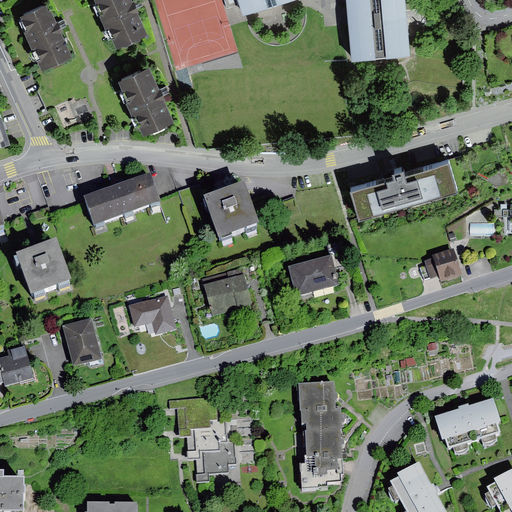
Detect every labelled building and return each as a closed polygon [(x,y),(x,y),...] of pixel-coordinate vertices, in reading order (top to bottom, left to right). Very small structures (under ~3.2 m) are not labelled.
[(58,22),(47,0),(41,0),(20,10),(26,24),(23,26),(33,46),(35,45),(44,63),(71,50),(58,22)] [(134,0),(98,0),(101,7),(99,8),(106,23),(108,22),(117,42),(124,39),(125,41),(141,34),(140,32),(148,29),(135,1),(134,0)] [(228,0),(229,3),(240,0),(241,0),(246,15),(295,0),(228,0)] [(347,0),(353,56),(411,51),(406,0),(347,0)] [(149,63),(121,76),(129,95),(126,96),(133,111),(135,109),(144,129),(151,126),(152,128),(167,121),(166,119),(173,116),(160,89),(149,63)] [(2,112),(0,112),(0,144),(11,141),(2,112)] [(395,171),(350,184),(360,217),(458,187),(449,156),(406,169),(404,161),(393,164),(395,171)] [(151,179),(86,203),(95,228),(162,206),(151,179)] [(244,183),(204,198),(219,239),(260,224),(244,183)] [(511,203),(510,204),(511,209),(495,209),(495,216),(511,216),(511,222),(511,203)] [(447,234),(451,243),(457,240),(454,231),(447,234)] [(329,256),(288,267),(296,296),(339,285),(336,270),(349,267),(342,242),(326,246),(329,256)] [(61,244),(20,259),(34,298),(75,284),(61,244)] [(455,250),(434,257),(434,259),(425,262),(430,280),(438,277),(440,284),(463,277),(455,250)] [(203,280),(204,286),(243,276),(242,269),(203,280)] [(243,276),(204,286),(212,317),(239,309),(239,308),(251,305),(243,276)] [(169,296),(129,306),(134,327),(153,323),(156,335),(177,330),(169,296)] [(92,319),(63,326),(74,367),(102,359),(92,319)] [(33,380),(25,347),(8,351),(9,356),(0,358),(0,367),(4,383),(5,387),(33,380)] [(305,425),(306,430),(342,428),(341,409),(335,410),(334,397),(334,382),(299,384),(302,426),(305,425)] [(217,398),(168,400),(169,410),(176,409),(178,438),(187,438),(188,459),(196,458),(198,482),(209,482),(209,472),(227,471),(227,463),(235,463),(234,444),(228,444),(226,420),(218,420),(217,398)] [(460,410),(435,417),(442,443),(446,443),(449,451),(500,434),(498,426),(502,424),(494,400),(469,407),(468,405),(463,406),(459,408),(460,410)] [(343,443),(342,428),(306,430),(306,466),(302,467),(303,490),(327,489),(326,484),(341,483),(341,477),(345,477),(343,444),(343,443)] [(399,478),(391,483),(407,511),(444,511),(436,496),(439,494),(437,489),(434,485),(432,485),(419,462),(397,474),(399,478)] [(511,511),(511,471),(496,480),(498,484),(489,489),(501,511),(511,511)] [(0,511),(23,511),(24,482),(5,482),(5,475),(0,474),(0,511)]
